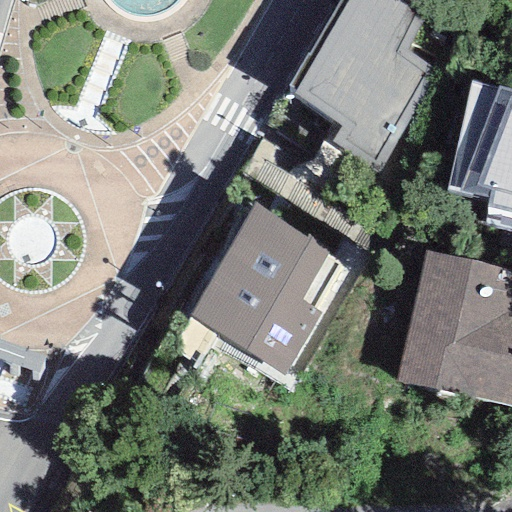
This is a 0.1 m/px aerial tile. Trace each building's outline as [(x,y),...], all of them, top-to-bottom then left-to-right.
[(404,0),(360,0),(294,119),(338,143),(330,158),(377,184),(435,80),(404,63),(431,15),(404,0)] [(511,113),(476,106),(451,224),(511,236),(511,113)] [(254,224),(193,339),(277,383),(342,272),(254,224)] [(511,302),(511,285),(424,267),(397,396),(511,419),(511,326),(507,325),(511,302)] [(0,397),(28,409),(35,392),(40,378),(0,362),(0,397)]
